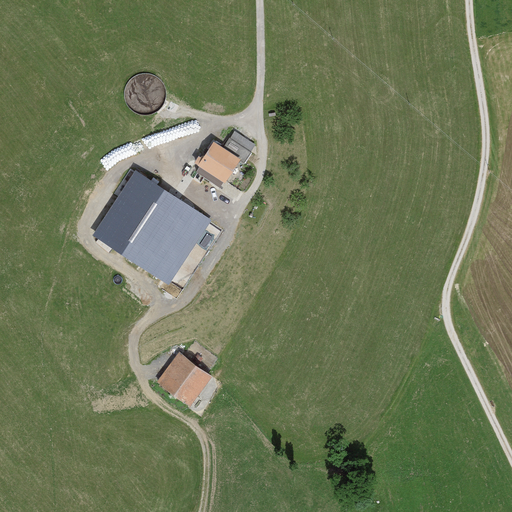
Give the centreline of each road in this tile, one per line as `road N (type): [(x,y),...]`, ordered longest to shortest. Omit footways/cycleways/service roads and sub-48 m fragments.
road 1 (track): [(511,462),(445,311),(486,149),(469,0)]
road 2 (track): [(259,0),(261,156)]
